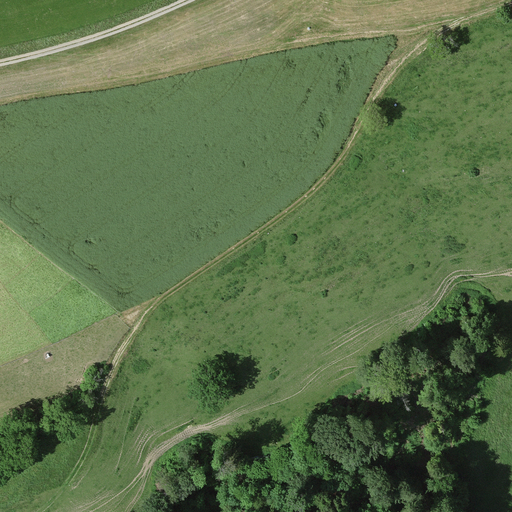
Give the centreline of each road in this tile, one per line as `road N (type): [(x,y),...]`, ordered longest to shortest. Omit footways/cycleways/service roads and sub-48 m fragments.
road 1 (track): [(38,511),(87,448),(102,388),(145,313),(315,186),(394,69),(435,31),(511,2)]
road 2 (track): [(185,0),(77,41),(0,59)]
